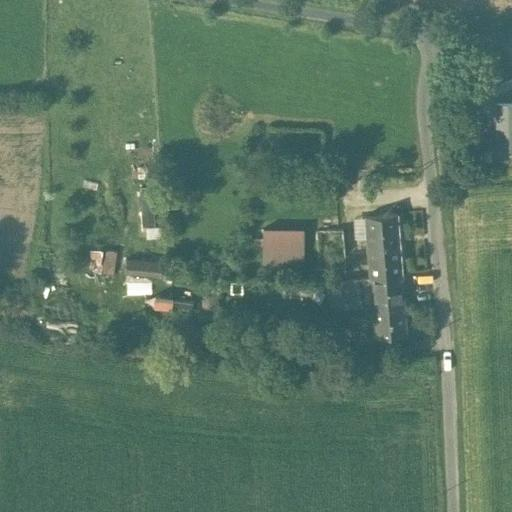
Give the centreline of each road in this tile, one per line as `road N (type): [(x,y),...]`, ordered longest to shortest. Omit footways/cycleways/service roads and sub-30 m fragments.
road 1 (residential): [(439,30),(423,86),(424,158),(453,511)]
road 2 (residential): [(254,0),(439,30)]
